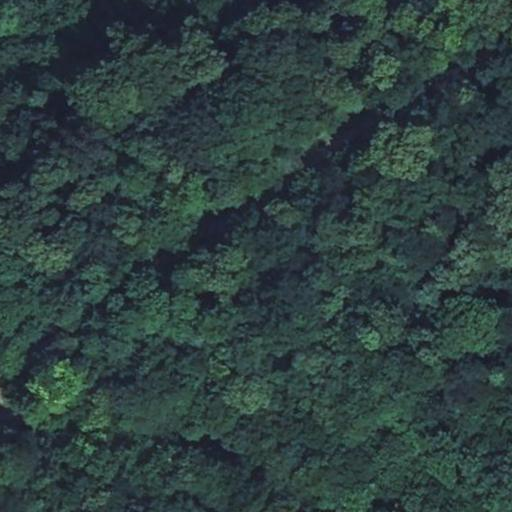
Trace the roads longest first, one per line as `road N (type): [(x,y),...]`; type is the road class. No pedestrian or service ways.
road 1 (track): [(0,377),(511,31)]
road 2 (track): [(0,413),(236,456),(309,511)]
